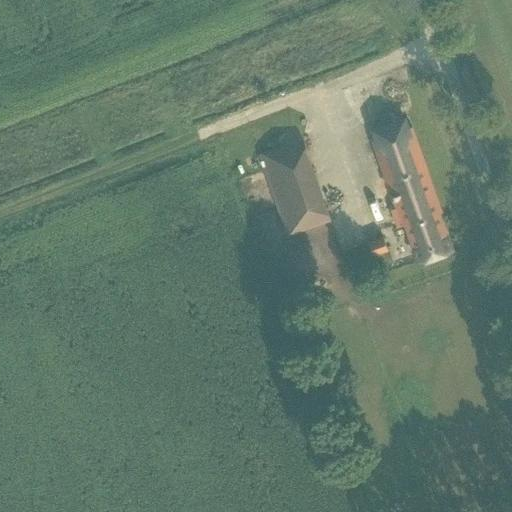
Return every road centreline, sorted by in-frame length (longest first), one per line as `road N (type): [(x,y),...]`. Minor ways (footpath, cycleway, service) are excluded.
road 1 (track): [(432,53),(0,215)]
road 2 (unclassified): [(511,278),(414,0)]
